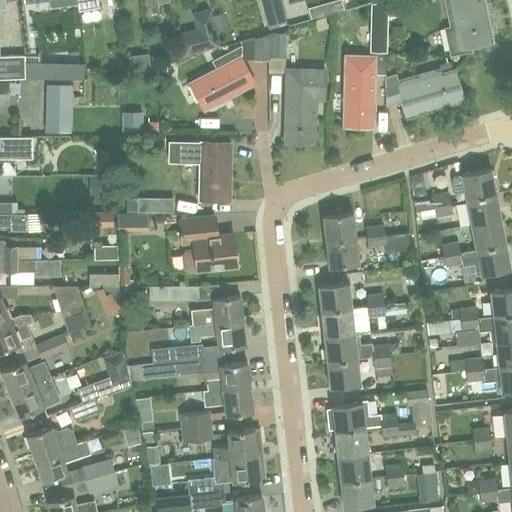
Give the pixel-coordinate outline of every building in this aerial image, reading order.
[(45,0),(25,0),(30,26),(49,22),(45,0)] [(76,0),(78,11),(99,7),(98,0),(76,0)] [(141,0),(142,2),(145,21),(159,19),(156,0),(141,0)] [(268,25),(283,21),(280,9),(285,8),(282,0),(270,0),(261,3),(268,25)] [(386,52),(387,17),(387,0),(386,0),(371,4),(370,52),(386,52)] [(387,0),(387,17),(399,17),(399,0),(387,0)] [(492,42),(483,0),(446,0),(449,12),(453,11),(457,26),(445,28),(451,55),(471,50),(470,46),(492,42)] [(325,16),(323,9),(322,7),(308,11),(311,20),(325,16)] [(215,16),(218,28),(227,25),(224,14),(215,16)] [(182,55),(219,45),(213,23),(177,33),(182,55)] [(272,34),(271,34),(270,55),(285,56),(286,33),(272,33),(272,34)] [(270,55),(271,34),(254,39),(254,60),(269,60),(269,72),(270,73),(270,55)] [(181,55),(179,43),(167,45),(169,57),(181,55)] [(190,83),(203,110),(254,83),(242,59),(242,47),(214,61),(218,69),(190,83)] [(129,56),(132,76),(151,73),(148,53),(129,56)] [(12,56),(12,79),(25,78),(24,58),(24,55),(12,56)] [(375,75),(375,56),(374,56),(346,55),(344,125),(373,126),(375,75)] [(0,79),(12,79),(12,56),(0,56),(0,79)] [(40,79),(41,63),(25,62),(25,78),(40,79)] [(164,78),(165,67),(156,66),(155,78),(164,78)] [(99,79),(99,68),(87,69),(87,80),(99,79)] [(323,91),(324,71),(303,70),(303,73),(286,73),(284,143),(314,144),(315,91),(323,91)] [(463,99),(454,70),(415,82),(414,77),(395,82),(393,75),(384,77),(386,104),(401,99),(406,116),(463,99)] [(0,100),(9,101),(9,95),(20,95),(20,83),(9,83),(0,82),(0,100)] [(70,110),(46,109),(46,132),(70,133),(70,110)] [(158,122),(149,122),(149,134),(159,134),(158,122)] [(35,158),(37,137),(26,137),(24,157),(35,158)] [(169,162),(194,162),(199,162),(199,200),(229,200),(230,142),(194,142),(169,142),(169,162)] [(466,199),(495,193),(491,168),(461,173),(466,199)] [(90,195),(111,194),(110,176),(90,177),(90,195)] [(432,195),(434,206),(450,202),(448,190),(431,194),(432,195)] [(471,224),(500,218),(495,193),(466,199),(471,224)] [(432,195),(431,194),(412,198),(415,210),(434,206),(432,195)] [(0,201),(0,212),(12,213),(12,201),(0,201)] [(434,206),(436,217),(452,214),(450,202),(434,206)] [(0,226),(11,226),(11,231),(27,231),(27,213),(12,213),(0,212),(0,226)] [(113,227),(113,212),(87,212),(88,227),(105,227),(113,227)] [(325,241),(355,237),(352,212),(322,215),(325,241)] [(208,237),(206,216),(178,219),(181,243),(193,242),(193,248),(186,249),(181,255),(183,269),(188,273),(197,272),(197,269),(235,265),(232,234),(218,236),(208,237)] [(475,249),(505,243),(500,218),(471,224),(475,249)] [(367,236),(385,234),(383,224),(366,226),(367,236)] [(385,234),(367,236),(368,246),(384,245),(385,252),(410,249),(409,245),(408,231),(385,234)] [(328,266),(358,262),(355,237),(325,241),(328,266)] [(443,255),(460,252),(458,240),(441,244),(443,255)] [(0,259),(19,260),(19,259),(19,258),(19,247),(5,247),(5,241),(0,241),(0,259)] [(510,269),(505,243),(475,249),(460,252),(443,255),(445,267),(462,263),(463,266),(473,264),(476,275),(480,274),(480,275),(510,269)] [(116,260),(116,246),(93,246),(93,260),(116,260)] [(19,260),(0,259),(0,271),(19,272),(35,271),(35,259),(19,259),(19,260)] [(130,284),(130,266),(128,266),(128,264),(120,264),(120,267),(119,267),(118,273),(117,273),(118,284),(130,284)] [(111,286),(118,286),(118,284),(117,273),(89,273),(89,286),(96,286),(107,286),(111,286)] [(321,310),(352,306),(349,281),(318,284),(321,310)] [(61,310),(83,304),(77,286),(53,286),(61,310)] [(115,295),(111,286),(107,286),(96,286),(103,301),(115,295)] [(198,300),(198,286),(149,286),(149,300),(198,300)] [(493,316),(511,313),(511,287),(490,290),(493,316)] [(367,305),(384,303),(384,302),(383,293),(383,292),(366,294),(367,305)] [(192,325),(241,320),(239,295),(212,297),(213,307),(191,309),(192,325)] [(418,300),(417,300),(408,302),(409,311),(419,310),(418,300)] [(368,317),(385,315),(384,303),(367,305),(368,317)] [(79,328),(89,323),(83,304),(61,310),(68,332),(69,332),(79,328)] [(354,333),(359,332),(370,331),(368,317),(367,305),(352,306),(321,310),(324,335),(354,332),(354,333)] [(460,319),(477,317),(475,306),(459,307),(459,308),(460,319)] [(453,320),(460,319),(459,308),(452,309),(453,320)] [(0,348),(17,341),(17,340),(29,335),(25,324),(32,321),(29,313),(19,314),(8,318),(8,319),(0,321),(0,348)] [(511,339),(511,313),(493,316),(477,317),(460,319),(461,330),(478,329),(478,331),(490,330),(491,341),(511,339)] [(456,331),(461,330),(460,319),(453,320),(426,322),(428,334),(456,331)] [(241,320),(192,325),(189,325),(190,340),(199,339),(199,335),(216,333),(218,345),(218,347),(244,345),(241,320)] [(79,328),(69,332),(73,341),(82,337),(79,328)] [(354,333),(354,332),(324,335),(326,361),(373,356),(405,352),(404,345),(398,342),(388,343),(371,345),(371,343),(360,344),(359,332),(354,333)] [(62,333),(35,344),(36,345),(39,356),(41,358),(68,347),(62,333)] [(439,348),(438,339),(430,340),(431,348),(439,348)] [(511,364),(511,339),(491,341),(491,342),(495,341),(498,366),(511,364)] [(153,363),(195,359),(203,358),(202,347),(202,344),(167,347),(153,349),(151,349),(153,363)] [(406,360),(405,352),(373,356),(373,357),(374,368),(391,366),(391,365),(401,364),(406,360)] [(466,370),(483,368),(481,356),(465,358),(465,359),(452,360),(453,370),(466,369),(466,370)] [(357,358),(357,357),(326,361),(329,386),(360,383),(357,358)] [(197,373),(195,359),(153,363),(141,364),(142,378),(143,378),(197,373)] [(0,373),(8,393),(48,376),(44,365),(29,371),(24,362),(23,360),(20,361),(0,369),(0,373)] [(207,391),(249,386),(246,362),(220,365),(221,378),(206,379),(207,391)] [(511,390),(511,364),(498,366),(498,367),(483,368),(466,370),(467,381),(484,380),(484,382),(495,380),(497,392),(501,392),(511,390)] [(435,397),(448,396),(445,373),(432,375),(435,397)] [(99,398),(122,389),(131,386),(129,374),(118,377),(117,376),(94,384),(99,398)] [(18,416),(58,398),(48,376),(8,393),(18,416)] [(385,391),(411,386),(410,376),(383,381),(385,391)] [(251,411),(249,386),(207,391),(203,391),(204,406),(224,404),(225,414),(251,411)] [(408,405),(428,402),(427,389),(406,391),(408,405)] [(77,419),(96,413),(99,407),(96,399),(70,408),(73,418),(77,419)] [(365,426),(362,400),(331,404),(332,414),(328,415),(329,428),(334,427),(334,429),(365,426)] [(181,427),(211,424),(210,410),(179,413),(181,427)] [(381,424),(397,423),(396,412),(380,413),(381,424)] [(141,421),(142,431),(154,430),(153,419),(141,421)] [(382,437),(416,433),(415,421),(397,423),(381,424),(382,437)] [(182,441),(213,438),(211,424),(181,427),(182,441)] [(57,431),(52,429),(51,426),(25,434),(33,457),(76,443),(72,431),(66,428),(57,431)] [(337,455),(367,452),(365,426),(334,429),(337,455)] [(473,438),(490,437),(489,426),(472,428),(473,438)] [(261,444),(259,429),(253,429),(227,432),(228,445),(212,446),(214,458),(218,457),(219,458),(256,454),(255,445),(261,444)] [(475,451),(491,449),(490,437),(473,438),(475,451)] [(76,444),(76,443),(33,457),(41,482),(59,476),(67,473),(66,471),(63,462),(90,453),(85,440),(76,444)] [(160,462),(158,445),(146,446),(147,464),(160,462)] [(339,481),(370,477),(367,452),(337,455),(339,481)] [(212,458),(214,477),(216,477),(216,479),(223,479),(223,481),(232,480),(233,481),(259,478),(265,477),(263,465),(257,466),(256,454),(219,458),(218,457),(214,458),(212,458)] [(85,479),(114,471),(110,458),(82,466),(85,479)] [(386,475),(403,473),(401,463),(385,465),(386,475)] [(437,479),(436,470),(418,472),(419,481),(437,479)] [(118,486),(114,471),(85,479),(88,492),(89,493),(118,486)] [(387,488),(404,486),(403,473),(386,475),(387,488)] [(216,479),(216,477),(214,477),(187,480),(189,495),(224,491),(223,479),(216,479)] [(342,507),(373,504),(370,477),(339,481),(342,507)] [(479,490),(496,489),(494,477),(478,479),(478,480),(479,490)] [(469,491),(479,490),(478,480),(468,481),(469,491)] [(511,511),(511,486),(511,487),(496,489),(479,490),(480,502),(497,500),(497,502),(509,500),(509,511),(511,511)] [(190,508),(219,505),(219,502),(225,502),(224,491),(189,495),(190,508)] [(49,511),(96,511),(94,500),(75,504),(73,495),(73,494),(64,496),(46,500),(49,511)] [(262,511),(261,495),(234,498),(236,511),(232,511),(262,511)]
